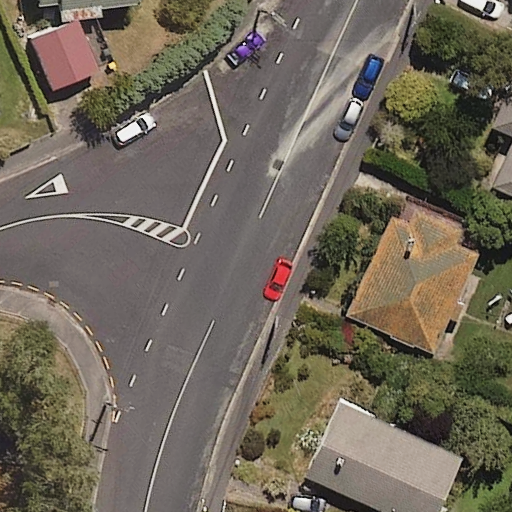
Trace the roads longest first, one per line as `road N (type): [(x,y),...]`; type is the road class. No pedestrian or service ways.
road 1 (residential): [(310,0),(186,258)]
road 2 (residential): [(186,258),(147,372),(131,511)]
road 3 (residential): [(0,232),(186,258)]
